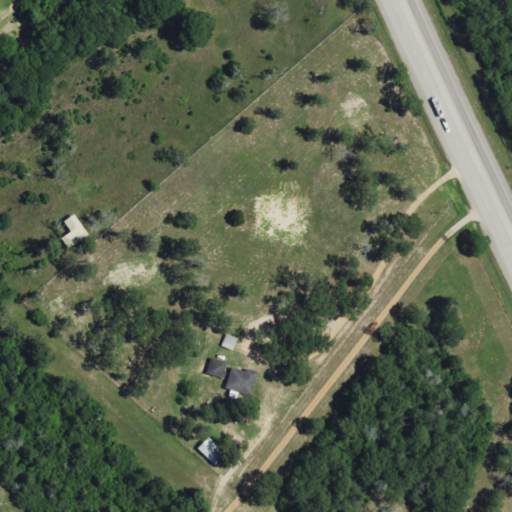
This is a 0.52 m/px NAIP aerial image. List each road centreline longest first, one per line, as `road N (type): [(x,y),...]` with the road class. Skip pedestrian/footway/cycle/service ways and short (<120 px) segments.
road 1 (residential): [(493,199),(418,271),(233,511)]
road 2 (primary): [(511,238),(399,0)]
